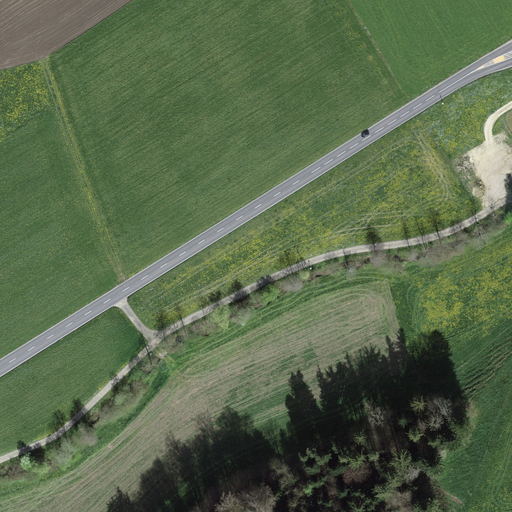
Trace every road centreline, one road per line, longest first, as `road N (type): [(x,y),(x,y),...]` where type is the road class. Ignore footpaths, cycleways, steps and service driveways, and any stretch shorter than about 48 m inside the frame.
road 1 (secondary): [(511,48),(115,296)]
road 2 (track): [(115,296),(154,339),(318,258),(441,234),(511,198)]
road 3 (track): [(0,460),(55,436),(154,339)]
road 4 (secondary): [(0,368),(115,296)]
